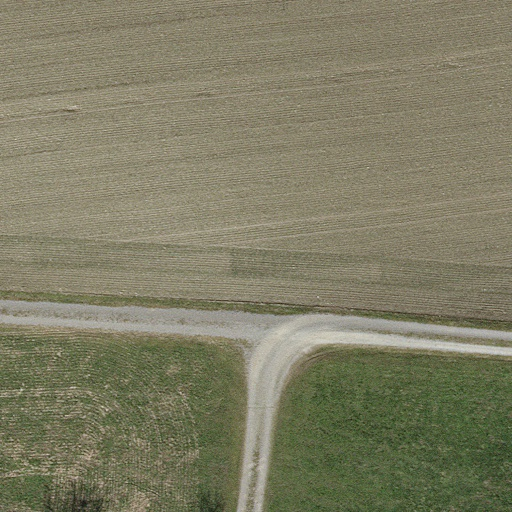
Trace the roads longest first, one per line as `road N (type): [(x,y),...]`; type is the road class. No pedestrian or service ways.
road 1 (track): [(511,357),(0,317)]
road 2 (track): [(277,338),(252,511)]
